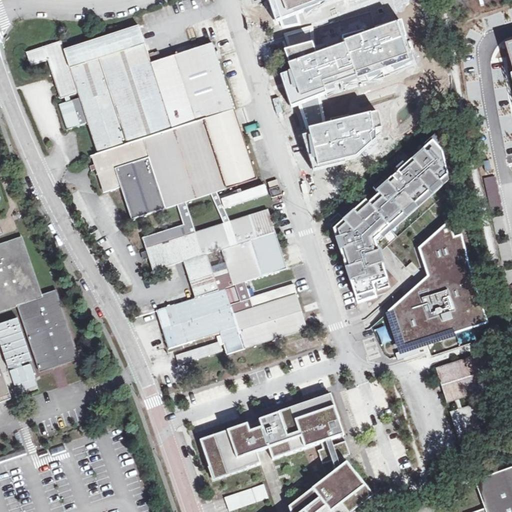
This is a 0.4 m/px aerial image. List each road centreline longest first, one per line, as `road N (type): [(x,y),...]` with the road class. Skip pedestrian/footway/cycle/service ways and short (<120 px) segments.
road 1 (residential): [(0,74),(62,217),(118,317),(190,511)]
road 2 (unclassified): [(225,0),(352,356)]
road 3 (track): [(458,0),(463,107),(511,294)]
road 4 (residential): [(511,198),(486,71),(488,47),(511,30)]
road 5 (residential): [(0,11),(110,9),(136,0)]
